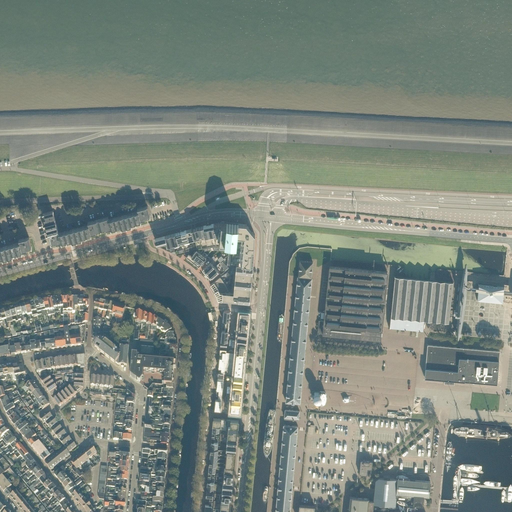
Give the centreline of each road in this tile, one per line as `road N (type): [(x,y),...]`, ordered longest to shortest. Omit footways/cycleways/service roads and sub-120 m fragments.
road 1 (primary): [(511,202),(270,190),(261,215)]
road 2 (tertiary): [(273,216),(511,240)]
road 3 (unclassified): [(292,278),(272,511)]
road 4 (residential): [(92,295),(151,310),(178,331),(173,448)]
road 5 (unclassified): [(295,511),(311,337)]
road 6 (secondary): [(0,272),(144,233)]
road 7 (primary): [(273,216),(286,197),(406,204)]
road 8 (secondary): [(144,233),(225,212),(261,215)]
